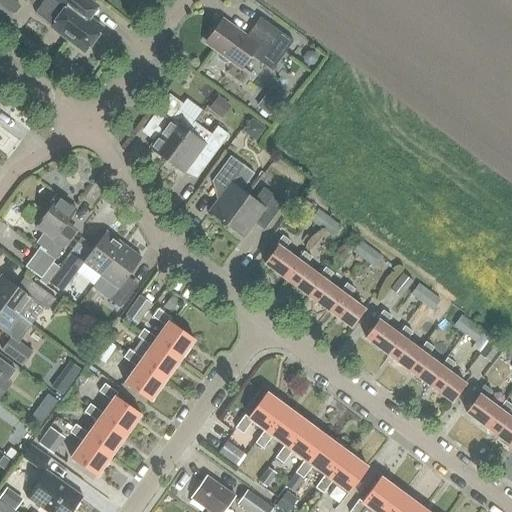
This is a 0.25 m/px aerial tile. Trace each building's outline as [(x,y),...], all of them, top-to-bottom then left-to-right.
[(34,13),(34,14),(51,27),(50,28),(83,52),(100,29),(89,21),(99,7),(89,0),(47,0),(36,15),(34,13)] [(216,59),(223,64),(228,63),(229,61),(240,69),(250,56),(264,67),(279,47),(255,30),(247,41),(220,21),(205,43),(217,52),(215,54),(216,59)] [(317,56),(311,52),(306,53),(303,58),(303,63),(308,67),(314,66),(317,61),(317,56)] [(272,87),(257,107),(269,117),(284,96),(272,87)] [(194,122),(177,110),(181,105),(168,95),(151,118),(164,127),(148,150),(165,162),(188,131),(194,122)] [(218,96),(208,109),(218,117),(228,104),(218,96)] [(256,142),(265,129),(252,120),(243,132),(256,142)] [(194,122),(188,131),(165,162),(182,175),(199,152),(210,160),(227,135),(217,127),(211,135),(194,122)] [(253,174),(243,167),(229,157),(210,182),(223,192),(208,214),(225,226),(247,196),(241,191),(253,174)] [(247,196),(225,226),(241,239),(256,219),(266,227),(283,204),(262,188),(253,200),(247,196)] [(37,245),(39,247),(24,267),(41,279),(52,263),(54,261),(69,240),(59,233),(75,211),(54,196),(47,205),(50,207),(34,228),(44,235),(37,245)] [(316,210),(309,220),(320,228),(327,217),(316,210)] [(327,217),(320,228),(331,236),(339,225),(327,217)] [(100,277),(122,246),(105,232),(82,263),(100,277)] [(299,262),(297,260),(283,251),(290,242),(282,236),(276,244),(277,247),(264,264),(286,280),(299,262)] [(359,241),(351,252),(363,260),(370,249),(359,241)] [(122,246),(100,277),(117,290),(118,290),(124,281),(140,259),(122,246)] [(381,257),(370,249),(363,260),(374,268),(381,257)] [(303,252),(297,260),(299,262),(286,280),(307,296),(321,278),(319,276),(305,266),(311,258),(303,252)] [(82,263),(76,259),(70,255),(49,284),(60,292),(77,270),(82,263)] [(41,279),(39,281),(45,286),(59,268),(52,263),(41,279)] [(325,268),(319,276),(321,278),(307,296),(329,312),(342,294),(340,292),(327,282),(333,274),(325,268)] [(412,282),(401,273),(389,289),(400,298),(412,282)] [(0,276),(0,303),(18,317),(30,325),(42,309),(46,311),(55,300),(34,285),(26,295),(0,276)] [(134,289),(124,281),(118,290),(117,290),(109,301),(119,309),(134,289)] [(346,284),(340,292),(342,294),(329,312),(351,328),(364,310),(347,298),(353,289),(346,284)] [(409,294),(420,302),(428,292),(417,284),(409,294)] [(439,300),(428,292),(420,302),(431,310),(439,300)] [(151,305),(138,296),(124,315),(137,324),(151,305)] [(170,296),(162,308),(168,313),(177,301),(170,296)] [(18,317),(0,303),(0,331),(10,339),(0,351),(22,367),(33,353),(18,342),(31,326),(30,325),(18,317)] [(164,327),(155,338),(153,342),(178,360),(193,340),(168,322),(171,318),(157,309),(151,317),(164,327)] [(400,336),(398,335),(385,325),(390,317),(382,311),(376,319),(378,321),(364,339),(386,355),(400,336)] [(459,316),(453,325),(464,333),(470,324),(459,316)] [(464,333),(475,341),(481,332),(470,324),(464,333)] [(404,327),(398,335),(400,336),(386,355),(408,371),(421,352),(419,351),(406,341),(412,333),(404,327)] [(149,347),(141,359),(138,363),(164,381),(178,360),(153,342),(155,338),(143,329),(137,338),(149,347)] [(490,364),(502,347),(490,338),(478,355),(490,364)] [(425,343),(419,351),(421,352),(408,371),(429,387),(443,368),(440,367),(427,357),(433,349),(425,343)] [(138,363),(141,359),(128,350),(122,358),(135,367),(124,383),(149,401),(164,381),(138,363)] [(446,359),(440,367),(443,368),(429,387),(451,402),(465,384),(449,372),(454,364),(446,359)] [(0,376),(7,382),(15,372),(0,360),(0,376)] [(78,380),(84,385),(89,378),(82,374),(78,380)] [(56,381),(50,390),(62,398),(68,389),(56,381)] [(110,402),(101,414),(99,417),(125,436),(140,415),(114,397),(117,393),(104,384),(98,393),(110,402)] [(501,411),(499,410),(485,400),(491,391),(483,386),(477,394),(479,396),(466,414),(487,429),(501,411)] [(267,432),(285,408),(265,393),(247,417),(243,415),(233,428),(241,434),(251,421),(263,430),(267,432)] [(51,413),(58,402),(48,395),(41,406),(51,413)] [(511,406),(505,401),(499,410),(501,411),(487,429),(509,445),(511,441),(511,419),(506,415),(511,407),(511,406)] [(96,422),(87,434),(84,438),(110,456),(125,436),(99,417),(101,414),(89,405),(83,413),(96,422)] [(267,432),(263,430),(253,443),(262,450),(272,436),(283,445),(287,448),(306,423),(285,408),(267,432)] [(287,448),(283,445),(273,458),(281,464),(291,451),(303,459),(307,463),(326,438),(306,423),(287,448)] [(84,438),(87,434),(74,425),(69,433),(82,442),(70,459),(95,477),(110,456),(84,438)] [(47,430),(36,445),(54,458),(65,443),(47,430)] [(307,463),(303,459),(293,473),(301,479),(311,465),(324,475),(328,478),(346,453),(326,438),(307,463)] [(226,441),(217,453),(234,466),(243,454),(226,441)] [(29,444),(21,457),(41,470),(49,457),(29,444)] [(5,455),(15,463),(21,456),(10,448),(5,455)] [(328,478),(324,475),(314,488),(322,494),(332,481),(348,493),(366,468),(346,453),(328,478)] [(265,488),(275,474),(266,468),(256,482),(265,488)] [(25,499),(43,511),(70,511),(81,496),(45,471),(25,499)] [(207,511),(205,511),(223,511),(234,497),(205,477),(189,498),(207,511)] [(385,511),(400,493),(380,478),(361,503),(357,500),(348,511),(360,511),(365,506),(373,511),(385,511)] [(0,500),(13,510),(18,504),(0,490),(0,500)] [(271,511),(273,509),(247,490),(247,491),(237,505),(246,511),(271,511)] [(280,511),(286,511),(295,499),(284,491),(274,507),(280,511)] [(416,511),(420,508),(400,493),(385,511),(416,511)] [(13,511),(0,502),(0,511),(13,511)]
